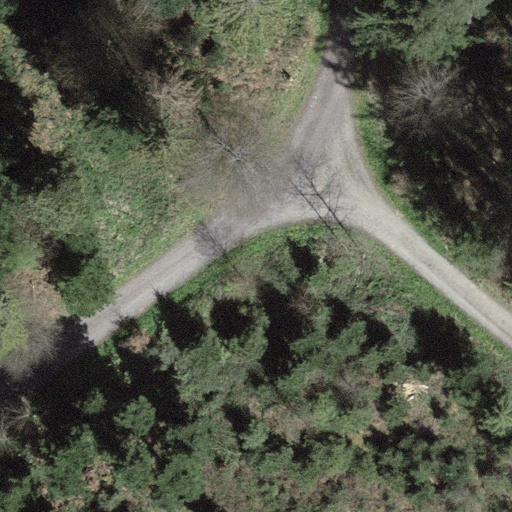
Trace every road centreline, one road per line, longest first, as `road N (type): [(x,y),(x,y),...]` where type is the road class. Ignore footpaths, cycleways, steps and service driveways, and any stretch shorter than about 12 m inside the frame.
road 1 (track): [(314,163),(204,239),(0,404)]
road 2 (track): [(314,163),(511,329)]
road 3 (track): [(344,0),(314,163)]
